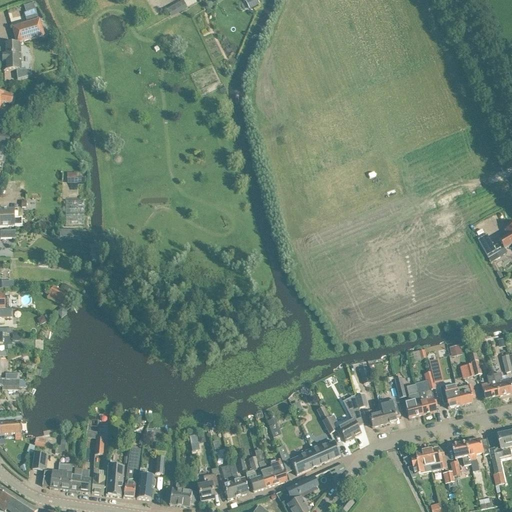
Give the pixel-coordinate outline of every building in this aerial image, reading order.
[(405,0),(410,10),(424,4),(422,0),(405,0)] [(183,1),(166,10),(170,16),(186,7),(183,1)] [(322,22),(313,26),(318,37),(335,29),(331,19),(328,20),(327,19),(322,21),(322,22)] [(39,21),(22,26),(12,29),(17,44),(43,36),(39,21)] [(335,29),(318,37),(322,46),(339,39),(335,29)] [(339,39),(322,46),(326,56),(344,49),(339,39)] [(3,55),(2,55),(3,64),(4,64),(4,71),(20,71),(20,46),(3,46),(3,55)] [(344,49),(326,56),(331,67),(348,59),(344,49)] [(398,66),(390,70),(398,88),(406,85),(398,66)] [(390,70),(382,73),(390,92),(398,88),(390,70)] [(382,73),(374,77),(382,95),(390,92),(382,73)] [(374,77),(367,80),(375,98),(382,95),(374,77)] [(367,80),(359,83),(367,102),(375,98),(367,80)] [(359,83),(351,87),(359,105),(367,102),(359,83)] [(351,87),(342,91),(350,109),(359,105),(351,87)] [(0,110),(2,100),(12,102),(13,95),(0,92),(0,110)] [(295,95),(279,99),(284,118),(300,114),(296,100),(301,98),(300,94),(295,95)] [(264,103),(258,105),(260,109),(265,108),(269,122),(284,118),(279,99),(264,103)] [(456,103),(444,108),(447,115),(451,113),(455,123),(473,116),(468,105),(458,109),(456,103)] [(10,116),(18,118),(20,109),(12,107),(10,116)] [(300,114),(284,118),(289,135),(304,131),(305,133),(310,132),(309,127),(304,129),(300,114)] [(473,116),(455,123),(459,132),(477,125),(473,116)] [(273,137),(267,138),(268,143),(274,141),(273,139),(289,135),(284,118),(269,122),(273,137)] [(423,121),(416,124),(423,142),(431,139),(431,138),(429,134),(427,131),(423,121)] [(416,124),(408,127),(416,145),(423,142),(416,124)] [(477,125),(459,132),(464,143),(459,145),(462,152),(474,146),(472,140),(482,136),(477,125)] [(408,127),(401,130),(409,149),(416,145),(408,127)] [(401,130),(394,134),(402,152),(409,149),(401,130)] [(304,131),(289,135),(294,154),(309,150),(315,148),(313,144),(308,145),(305,133),(304,131)] [(394,134),(387,137),(395,155),(402,152),(394,134)] [(0,135),(0,145),(8,147),(10,137),(0,135)] [(277,153),(271,155),(273,159),(278,158),(294,154),(289,135),(273,139),(274,141),(277,153)] [(387,137),(380,140),(388,158),(395,155),(387,137)] [(380,140),(373,143),(380,161),(388,158),(380,140)] [(373,143),(365,146),(373,164),(380,161),(373,143)] [(474,146),(462,152),(465,158),(470,157),(474,167),(492,159),(487,148),(477,153),(474,146)] [(492,159),(474,167),(478,176),(496,169),(492,159)] [(496,169),(478,176),(483,186),(478,188),(481,196),(493,190),(491,184),(501,179),(496,169)] [(68,173),(68,184),(78,184),(78,173),(68,173)] [(317,176),(303,184),(314,201),(328,192),(326,190),(320,180),(324,177),(322,173),(317,176)] [(400,178),(382,186),(385,193),(403,186),(400,178)] [(290,193),(285,196),(288,200),(293,197),(299,208),(300,210),(314,201),(303,184),(290,193)] [(403,186),(385,193),(388,201),(406,193),(403,186)] [(328,192),(314,201),(323,216),(337,207),(329,194),(333,191),(331,187),(326,190),(328,192)] [(406,193),(388,201),(391,208),(410,200),(406,193)] [(410,200),(391,208),(395,215),(413,207),(410,200)] [(299,208),(294,211),(297,215),(302,212),(310,225),(323,216),(314,201),(300,210),(299,208)] [(337,207),(323,216),(333,231),(346,222),(348,224),(352,221),(350,217),(345,220),(337,207)] [(413,207),(395,215),(398,222),(416,214),(413,207)] [(14,220),(14,213),(5,213),(5,212),(2,212),(2,213),(0,213),(0,228),(22,228),(22,220),(14,220)] [(416,214),(398,222),(401,230),(419,222),(416,214)] [(323,216),(310,225),(318,238),(313,241),(316,244),(321,242),(319,239),(333,231),(323,216)] [(346,222),(333,231),(343,248),(357,239),(361,236),(359,232),(354,235),(348,224),(346,222)] [(500,243),(493,247),(497,254),(504,250),(511,244),(511,227),(505,231),(507,236),(498,241),(500,243)] [(333,231),(319,239),(321,242),(327,252),(322,255),(325,259),(330,256),(343,248),(333,231)] [(486,235),(477,241),(488,259),(497,254),(493,247),(486,235)] [(497,254),(488,259),(491,264),(507,254),(504,250),(497,254)] [(467,251),(456,256),(467,282),(485,274),(476,254),(469,257),(467,251)] [(447,267),(441,270),(450,290),(467,282),(456,256),(445,261),(447,267)] [(428,268),(417,273),(429,299),(446,291),(437,271),(431,274),(428,268)] [(409,284),(402,287),(411,307),(429,299),(417,273),(406,278),(409,284)] [(62,284),(60,290),(67,293),(70,288),(62,284)] [(389,285),(378,290),(389,316),(407,308),(398,288),(391,291),(389,285)] [(53,288),(49,296),(61,302),(65,302),(68,296),(66,294),(53,288)] [(370,301),(363,304),(372,324),(389,316),(378,290),(367,295),(370,301)] [(0,310),(10,310),(10,295),(0,295),(0,310)] [(348,303),(337,308),(345,325),(343,326),(347,335),(368,325),(359,305),(351,309),(348,303)] [(37,320),(40,326),(46,323),(43,317),(37,320)] [(460,347),(449,349),(451,358),(462,356),(460,347)] [(438,351),(427,353),(429,362),(449,358),(448,353),(447,353),(446,354),(446,353),(445,349),(438,351)] [(427,358),(424,351),(418,353),(420,360),(427,358)] [(511,355),(502,358),(506,374),(511,372),(511,355)] [(470,364),(470,366),(471,366),(474,377),(482,375),(478,362),(470,364)] [(470,366),(464,367),(460,368),(463,380),(474,377),(471,366),(470,366)] [(367,369),(360,371),(361,376),(363,385),(371,383),(367,369)] [(430,373),(425,375),(427,382),(429,391),(429,392),(431,392),(434,391),(430,373)] [(500,374),(493,376),(497,398),(511,394),(511,392),(509,380),(502,381),(500,374)] [(481,386),(482,391),(485,401),(497,398),(493,376),(486,377),(488,384),(481,386)] [(394,380),(398,397),(405,395),(401,378),(394,380)] [(394,380),(388,382),(392,399),(398,397),(394,380)] [(1,381),(2,391),(18,391),(18,381),(1,381)] [(456,385),(440,389),(441,396),(443,406),(447,405),(448,410),(459,407),(456,390),(457,390),(456,385)] [(409,403),(405,404),(406,410),(408,420),(422,416),(419,403),(417,394),(415,386),(406,388),(408,397),(408,400),(409,403)] [(457,390),(456,390),(459,407),(473,404),(472,399),(475,398),(473,388),(472,386),(457,390)] [(429,391),(417,394),(419,403),(422,416),(436,413),(431,392),(429,392),(429,391)] [(363,395),(355,397),(358,408),(366,406),(363,395)] [(395,400),(379,404),(382,414),(384,426),(397,423),(396,418),(399,417),(396,405),(395,400)] [(302,410),(299,402),(292,405),(295,413),(302,410)] [(338,429),(340,434),(345,443),(361,435),(357,428),(363,425),(359,411),(350,416),(353,421),(338,429)] [(371,411),(364,413),(367,425),(371,424),(372,429),(384,426),(382,414),(372,417),(371,411)] [(322,422),(330,435),(337,432),(330,418),(322,422)] [(0,424),(0,436),(21,435),(20,423),(0,424)] [(259,431),(262,441),(267,439),(265,430),(259,431)] [(488,453),(495,481),(499,498),(501,498),(499,486),(505,485),(499,459),(511,456),(510,449),(511,448),(511,433),(499,436),(502,450),(498,451),(497,449),(488,451),(488,453)] [(96,440),(95,456),(104,456),(104,440),(96,440)] [(481,440),(467,443),(472,465),(473,473),(479,471),(476,457),(483,455),(486,470),(488,477),(489,476),(494,475),(488,453),(484,453),(483,450),(481,440)] [(317,447),(311,450),(318,467),(340,457),(334,443),(318,450),(317,447)] [(465,467),(472,465),(467,443),(453,446),(456,460),(463,458),(465,467)] [(284,447),(277,450),(281,460),(287,457),(284,447)] [(440,449),(428,452),(433,473),(440,471),(447,470),(446,464),(444,454),(441,455),(440,449)] [(124,489),(123,499),(134,500),(135,490),(138,465),(140,451),(131,450),(130,457),(129,457),(129,458),(128,465),(128,466),(127,466),(124,489)] [(290,462),(292,467),(297,477),(318,467),(311,450),(305,453),(306,455),(290,462)] [(260,451),(254,453),(262,478),(261,478),(263,483),(265,490),(276,486),(270,466),(269,464),(265,465),(260,451)] [(414,468),(408,469),(413,480),(418,478),(418,476),(425,475),(432,473),(433,473),(428,452),(416,454),(417,460),(414,461),(412,461),(414,468)] [(32,470),(43,472),(43,470),(46,471),(48,456),(34,454),(32,470)] [(241,456),(236,457),(240,473),(245,472),(242,456),(241,456)] [(250,482),(250,484),(253,493),(265,490),(263,483),(261,478),(262,478),(256,458),(248,460),(252,473),(256,472),(258,479),(250,482)] [(155,459),(154,475),(163,476),(165,460),(155,459)] [(279,461),(269,464),(276,486),(287,482),(284,473),(284,471),(279,461)] [(461,475),(458,462),(452,463),(454,476),(461,475)] [(57,473),(57,474),(61,474),(60,491),(69,492),(70,477),(71,475),(72,465),(59,464),(58,473),(57,473)] [(229,467),(229,469),(233,483),(238,498),(249,495),(246,485),(244,479),(239,481),(236,474),(237,473),(235,465),(229,467)] [(342,465),(334,469),(338,478),(345,469),(342,465)] [(106,497),(121,499),(122,489),(122,487),(124,468),(107,466),(106,497)] [(233,483),(229,469),(223,471),(226,482),(227,481),(228,484),(223,486),(228,501),(238,498),(233,483)] [(69,492),(79,494),(82,470),(74,470),(73,477),(70,477),(69,492)] [(79,494),(90,495),(91,480),(88,480),(89,471),(82,470),(79,494)] [(135,500),(135,501),(150,503),(150,502),(152,490),(153,488),(154,483),(153,482),(153,479),(145,478),(145,471),(140,470),(139,476),(138,476),(135,500)] [(92,495),(103,497),(105,479),(98,478),(99,471),(93,471),(93,478),(92,478),(91,495),(92,495)] [(49,490),(60,491),(61,474),(57,474),(44,472),(43,477),(42,487),(50,488),(49,490)] [(452,472),(446,474),(448,484),(455,483),(452,472)] [(198,487),(199,493),(200,503),(214,500),(212,491),(218,490),(216,480),(215,476),(212,476),(203,478),(205,486),(198,487)] [(289,500),(281,504),(284,508),(287,506),(300,498),(300,499),(317,491),(316,489),(318,488),(314,478),(286,491),(289,500)] [(169,506),(179,508),(181,491),(180,491),(181,485),(180,485),(181,483),(176,482),(176,484),(175,491),(172,490),(167,490),(165,503),(170,504),(169,506)] [(0,487),(0,507),(6,511),(7,510),(10,511),(37,511),(0,487)] [(181,491),(179,508),(189,509),(190,507),(195,507),(196,494),(191,493),(181,491)] [(300,498),(287,506),(290,511),(308,511),(300,499),(300,498)] [(348,499),(339,510),(342,511),(347,511),(354,504),(348,499)] [(479,502),(481,510),(493,508),(491,499),(479,502)]
